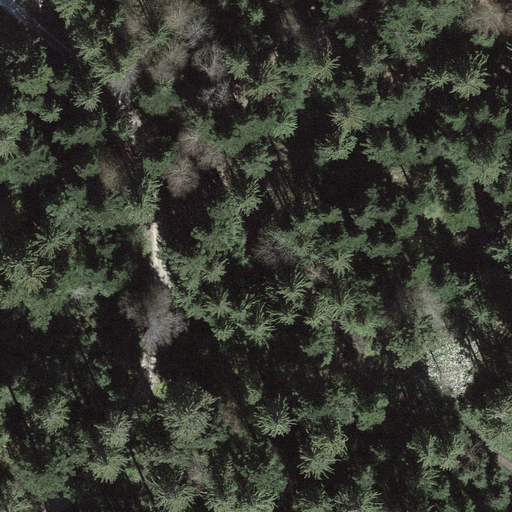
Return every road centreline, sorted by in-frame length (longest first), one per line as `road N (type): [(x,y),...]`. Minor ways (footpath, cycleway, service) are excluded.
road 1 (track): [(4,0),(150,115),(348,322)]
road 2 (track): [(122,476),(148,382),(165,255),(134,102)]
road 3 (track): [(348,322),(122,476)]
road 4 (track): [(348,322),(511,221)]
road 5 (track): [(511,468),(385,384)]
